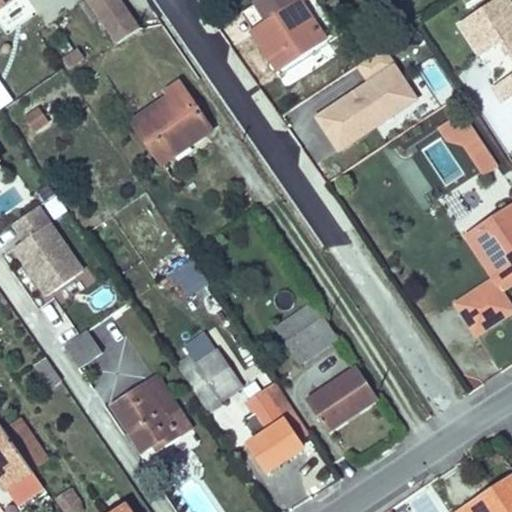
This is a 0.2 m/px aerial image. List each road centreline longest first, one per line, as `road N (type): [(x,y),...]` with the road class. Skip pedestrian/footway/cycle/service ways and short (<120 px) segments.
road 1 (residential): [(0,266),(166,511)]
road 2 (unclassified): [(511,405),(347,511)]
